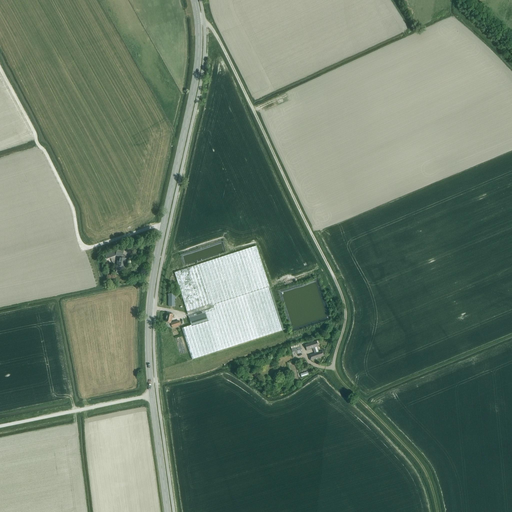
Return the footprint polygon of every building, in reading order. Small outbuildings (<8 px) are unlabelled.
[(174,273),(191,325),(182,328),(191,360),(283,330),(256,246),(174,273)] [(122,258),(123,251),(117,249),(115,256),(122,258)] [(115,256),(113,251),(105,254),(107,259),(115,256)] [(126,259),(118,257),(116,270),(123,272),(126,259)] [(170,324),(173,314),(167,312),(164,323),(166,323),(165,326),(172,328),(180,325),(179,321),(170,324)] [(316,347),(318,346),(316,341),(305,345),(307,350),(313,348),(315,354),(308,356),(310,361),(324,356),(323,351),(318,352),(316,347)] [(292,356),(302,353),(300,347),(299,347),(298,343),(289,346),(292,356)]
